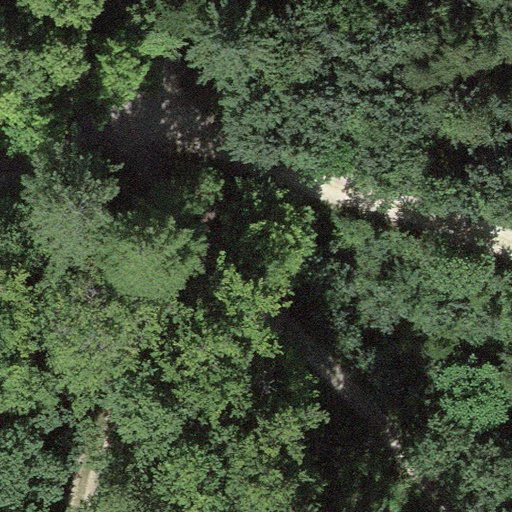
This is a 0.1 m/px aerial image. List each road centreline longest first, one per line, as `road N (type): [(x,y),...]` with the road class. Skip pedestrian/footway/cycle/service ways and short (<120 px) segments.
road 1 (track): [(429,511),(293,321),(180,120)]
road 2 (track): [(49,511),(71,388),(92,326),(130,267),(180,120)]
road 3 (track): [(180,120),(511,242)]
road 4 (track): [(180,120),(0,38)]
road 5 (track): [(0,183),(180,120)]
road 6 (track): [(180,120),(148,0)]
